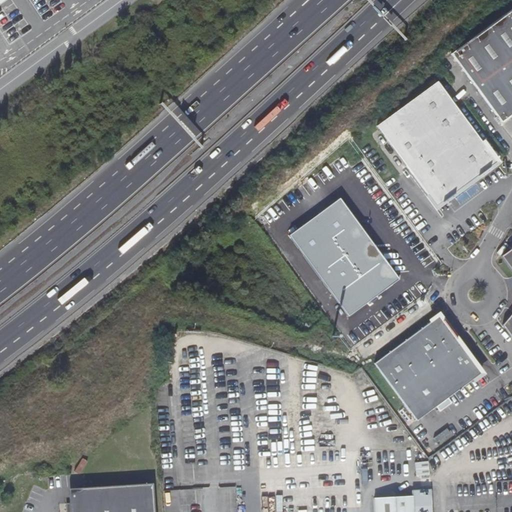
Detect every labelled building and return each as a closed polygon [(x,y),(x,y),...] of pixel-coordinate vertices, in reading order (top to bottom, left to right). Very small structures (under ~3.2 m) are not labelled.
[(502,118),(511,110),(511,5),(452,49),(502,118)] [(376,121),(435,202),(496,157),(437,76),(376,121)] [(388,263),(375,246),(338,195),(287,232),(346,313),(398,276),(388,263)] [(381,243),(375,246),(388,263),(392,259),(381,243)] [(511,246),(500,255),(511,271),(511,311),(511,313),(502,325),(511,338),(511,246)] [(415,418),(479,372),(437,314),(373,360),(415,418)] [(67,501),(67,504),(67,511),(152,511),(150,483),(83,487),(78,488),(75,490),(72,492),(70,495),(69,497),(68,499),(67,501)] [(411,511),(411,503),(410,495),(372,498),(372,511),(411,511)] [(429,511),(428,501),(411,503),(411,511),(429,511)]
